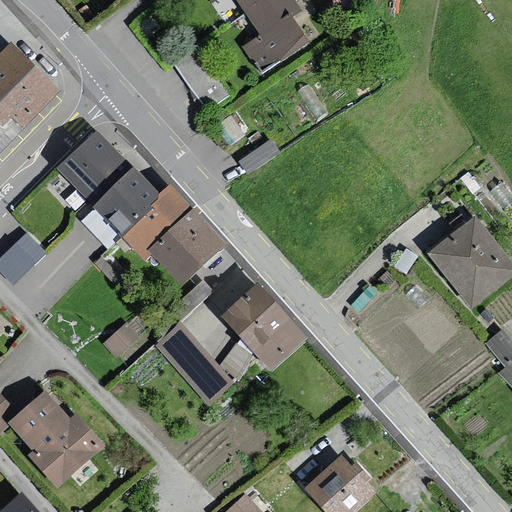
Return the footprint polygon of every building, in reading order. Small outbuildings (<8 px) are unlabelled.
[(237,0),(261,37),(247,46),(263,71),(308,42),(296,23),(290,15),(299,10),(292,0),(237,0)] [(0,146),(53,92),(3,43),(0,46),(0,146)] [(197,48),(174,64),(201,103),(207,110),(229,94),(197,48)] [(124,235),(145,257),(151,252),(181,283),(224,243),(194,212),(171,188),(161,198),(132,168),(98,132),(60,168),(96,205),(100,210),(124,235)] [(273,137),(241,155),(248,168),(281,150),(273,137)] [(511,272),(468,218),(421,255),(465,313),(511,276),(511,272)] [(0,255),(0,266),(14,281),(48,250),(29,229),(0,255)] [(252,285),(215,319),(265,376),(303,343),(252,285)] [(107,337),(116,351),(133,340),(124,326),(107,337)] [(175,326),(149,349),(207,409),(228,383),(175,326)] [(511,375),(511,336),(504,326),(485,340),(511,375)] [(38,394),(2,426),(26,453),(20,459),(51,489),(95,446),(38,394)] [(337,457),(301,491),(320,511),(354,511),(371,497),(337,457)] [(30,511),(15,495),(0,509),(0,511),(30,511)] [(257,511),(243,496),(225,511),(257,511)]
